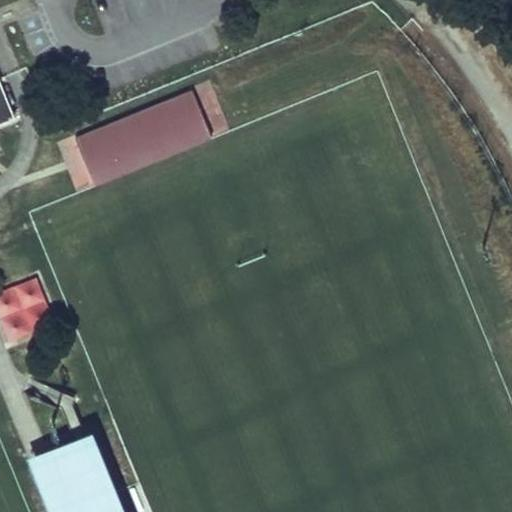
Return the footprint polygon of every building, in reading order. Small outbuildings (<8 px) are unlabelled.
[(129,51),(97,52),(97,82),(129,82),(129,51)] [(0,124),(15,118),(0,80),(0,124)] [(75,191),(213,139),(193,89),(56,141),(75,191)] [(0,288),(0,327),(5,342),(54,327),(38,277),(0,288)] [(116,511),(87,440),(50,455),(72,511),(116,511)]
